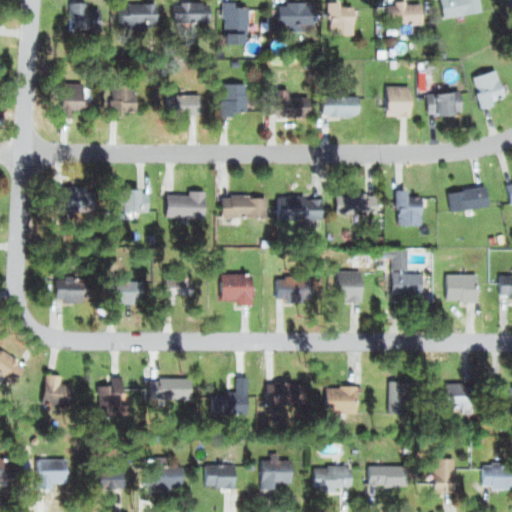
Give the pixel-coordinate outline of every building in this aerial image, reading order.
[(67,0),(68,23),(97,23),(96,0),(67,0)] [(152,0),(152,9),(115,9),(115,0),(152,0)] [(206,0),(206,9),(169,9),(169,0),(206,0)] [(221,0),(221,30),(250,32),(250,0),(221,0)] [(309,0),(309,18),(270,17),(270,0),(309,0)] [(318,0),(350,0),(350,31),(318,30),(318,0)] [(416,0),(416,21),(377,20),(377,0),(416,0)] [(475,0),(477,9),(439,15),(436,0),(475,0)] [(459,70),(488,57),(502,88),(473,101),(459,70)] [(106,62),(105,98),(134,98),(135,63),(106,62)] [(58,64),(59,99),(88,98),(87,63),(58,64)] [(217,109),(218,70),(242,71),(241,110),(217,109)] [(301,106),(264,106),(264,88),(264,73),(278,73),(278,87),(301,88),(301,106)] [(379,78),(411,79),(410,113),(378,112),(379,78)] [(110,115),(135,115),(135,83),(110,83),(110,115)] [(431,85),(430,114),(458,115),(459,86),(431,85)] [(203,105),(166,105),(166,87),(203,87),(203,105)] [(353,105),(315,105),(315,87),(353,87),(353,105)] [(321,116),(357,116),(358,96),(321,96),(321,116)] [(308,97),(269,97),(269,116),(308,116),(308,97)] [(511,193),(511,173),(500,176),(504,195),(511,193)] [(85,199),(84,180),(51,180),(52,200),(85,199)] [(148,201),(148,182),(115,182),(115,201),(148,201)] [(195,204),(195,185),(162,185),(162,204),(195,204)] [(479,204),(477,185),(444,187),(446,206),(479,204)] [(250,206),(250,186),(217,186),(217,206),(250,206)] [(414,186),(414,222),(389,222),(389,186),(414,186)] [(91,187),(61,187),(61,210),(91,210),(91,187)] [(339,213),(369,215),(371,190),(340,188),(339,213)] [(310,211),(310,191),(277,190),(277,210),(310,211)] [(220,196),(220,220),(264,220),(264,196),(220,196)] [(387,241),(400,241),(400,262),(416,262),(416,288),(387,288),(387,241)] [(331,258),(358,260),(356,289),(329,287),(331,258)] [(170,260),(197,259),(197,287),(170,288),(170,260)] [(221,261),(248,260),(248,289),(222,289),(221,261)] [(441,264),(476,266),(475,291),(440,289),(441,264)] [(106,266),(142,266),(141,291),(106,291),(106,266)] [(511,285),(511,266),(498,266),(497,285),(511,285)] [(309,287),(310,268),(277,267),(276,286),(309,287)] [(82,288),(82,268),(49,268),(49,288),(82,288)] [(174,303),(174,295),(186,295),(186,268),(163,268),(163,303),(174,303)] [(335,302),(360,302),(360,272),(335,272),(335,302)] [(511,275),(500,276),(500,297),(511,296),(511,275)] [(89,301),(89,277),(55,278),(55,302),(89,301)] [(107,303),(141,303),(141,282),(107,282),(107,303)] [(0,348),(19,365),(8,379),(0,372),(0,348)] [(232,374),(246,375),(245,416),(207,415),(208,392),(226,393),(226,391),(232,391),(232,374)] [(43,375),(58,378),(57,385),(72,389),(67,411),(36,404),(43,375)] [(184,398),(185,378),(155,377),(154,397),(184,398)] [(384,415),(404,415),(404,377),(384,377),(384,415)] [(445,382),(445,409),(471,408),(471,382),(445,382)] [(121,403),(122,384),(92,383),(91,402),(121,403)] [(325,384),(326,410),(351,409),(351,383),(325,384)] [(511,403),(511,384),(490,385),(491,404),(511,403)] [(301,406),(301,387),(263,386),(263,406),(301,406)] [(496,386),(478,390),(482,408),(500,404),(496,386)] [(266,449),(266,459),(258,460),(259,487),(274,487),(273,479),(288,479),(287,456),(278,456),(278,448),(266,449)] [(0,458),(11,465),(1,481),(0,480),(0,458)] [(34,488),(50,488),(50,481),(66,481),(66,458),(34,458),(34,488)] [(428,459),(428,485),(453,486),(454,460),(428,459)] [(122,483),(123,463),(93,462),(92,482),(122,483)] [(234,483),(235,463),(205,462),(204,482),(234,483)] [(404,483),(404,464),(366,463),(365,482),(404,483)] [(177,484),(178,465),(148,464),(147,483),(177,484)] [(511,483),(511,464),(481,465),(481,484),(511,483)] [(351,485),(352,466),(314,465),(313,484),(351,485)]
